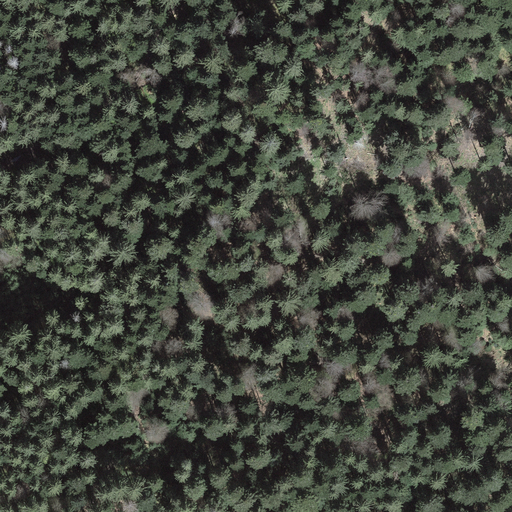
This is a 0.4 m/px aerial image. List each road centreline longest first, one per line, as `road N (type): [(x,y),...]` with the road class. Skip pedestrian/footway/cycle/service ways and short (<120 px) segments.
road 1 (track): [(134,75),(215,67),(237,87),(245,136),(225,233),(131,389),(89,511)]
road 2 (track): [(134,75),(0,170)]
